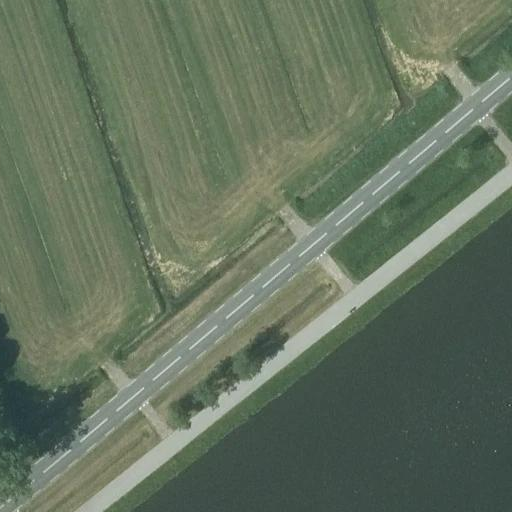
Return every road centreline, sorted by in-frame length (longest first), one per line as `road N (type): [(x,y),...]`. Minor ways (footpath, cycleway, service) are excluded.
road 1 (tertiary): [(0,507),(511,77)]
road 2 (unclassified): [(86,511),(511,171)]
